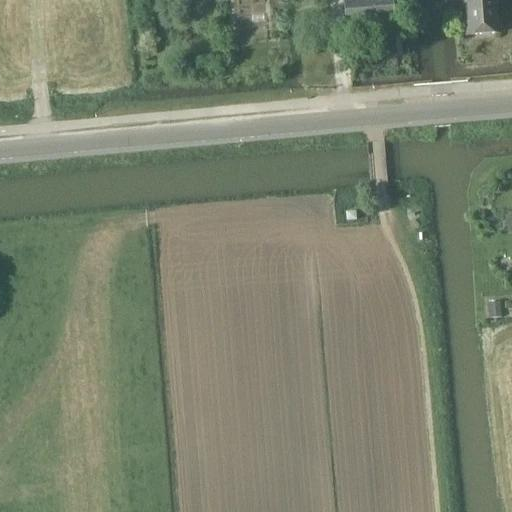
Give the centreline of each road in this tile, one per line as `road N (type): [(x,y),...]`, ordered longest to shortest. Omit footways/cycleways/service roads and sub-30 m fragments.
road 1 (secondary): [(0,150),(511,104)]
road 2 (track): [(33,0),(44,146)]
